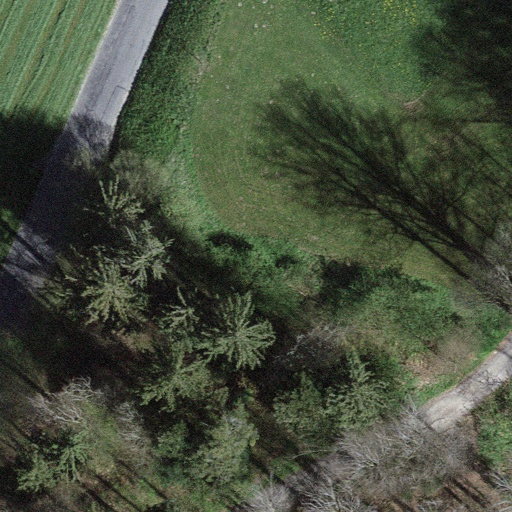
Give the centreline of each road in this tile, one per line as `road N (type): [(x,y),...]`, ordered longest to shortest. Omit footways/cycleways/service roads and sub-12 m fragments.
road 1 (tertiary): [(141,0),(0,295)]
road 2 (track): [(511,345),(290,511)]
